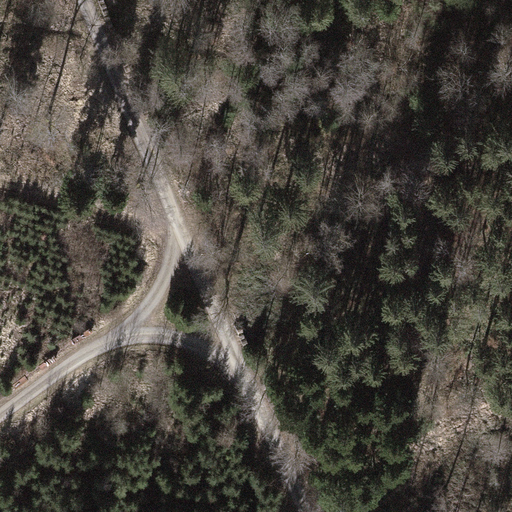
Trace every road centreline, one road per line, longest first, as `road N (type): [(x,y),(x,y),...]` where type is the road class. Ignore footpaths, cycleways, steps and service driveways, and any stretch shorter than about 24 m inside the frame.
road 1 (track): [(0,410),(131,331),(180,238),(85,0)]
road 2 (track): [(0,176),(180,238),(310,511)]
